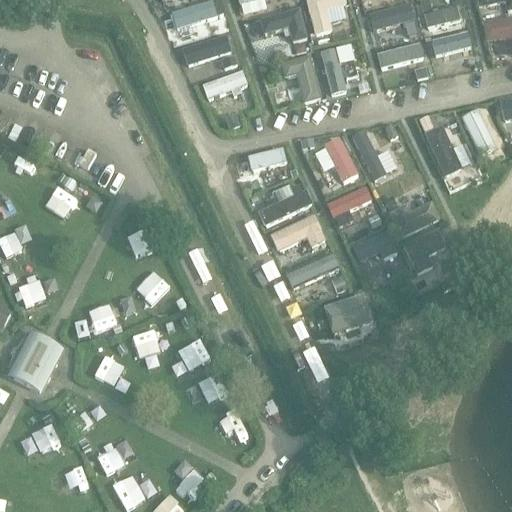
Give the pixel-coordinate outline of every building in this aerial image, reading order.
[(208,0),(169,13),(176,34),(216,20),(209,0),(208,0)] [(307,0),(317,38),(335,34),(329,11),(349,6),(347,0),(307,0)] [(511,0),(479,0),(484,19),(511,12),(511,0)] [(429,2),(420,4),(423,16),(432,14),(429,2)] [(370,31),(416,26),(414,8),(368,13),(370,31)] [(262,18),(265,35),(292,30),(294,44),(308,41),(303,11),(262,18)] [(511,18),(485,23),(488,44),(511,40),(511,18)] [(229,36),(183,50),(189,68),(235,54),(229,36)] [(474,43),(436,53),(441,74),(479,64),(474,43)] [(383,71),(425,60),(421,45),(379,56),(383,71)] [(322,53),(332,98),(348,94),(341,66),(356,62),(353,46),(322,53)] [(303,47),(293,49),(296,57),(305,54),(303,47)] [(303,104),(320,102),(316,59),(285,62),(286,79),(300,78),(303,104)] [(235,60),(222,64),(224,72),(237,67),(235,60)] [(425,71),(414,74),(417,82),(427,80),(425,71)] [(245,73),(204,86),(208,100),(249,87),(245,73)] [(367,85),(357,88),(359,95),(368,92),(367,85)] [(511,102),(500,105),(504,125),(511,123),(511,102)] [(481,111),(463,119),(481,158),(499,150),(481,111)] [(427,121),(420,124),(425,136),(433,132),(427,121)] [(427,135),(444,178),(445,178),(451,192),(478,182),(456,124),(427,135)] [(391,128),(385,131),(391,142),(396,139),(391,128)] [(399,172),(390,152),(378,158),(367,132),(353,137),(374,184),(399,172)] [(316,153),(326,174),(337,168),(345,184),(360,177),(343,140),(316,153)] [(313,142),(300,144),(301,152),(314,150),(313,142)] [(72,167),(79,146),(71,143),(63,164),(72,167)] [(253,174),(288,164),(284,148),(249,158),(253,174)] [(18,186),(26,166),(10,160),(3,180),(18,186)] [(254,203),(265,228),(313,207),(302,182),(254,203)] [(58,187),(45,207),(66,221),(79,201),(58,187)] [(356,222),(352,212),(374,202),(368,188),(329,205),(339,229),(356,222)] [(393,201),(384,205),(387,211),(396,207),(393,201)] [(271,237),(278,254),(308,241),(313,251),(328,244),(317,217),(271,237)] [(377,218),(368,222),(372,231),(381,227),(377,218)] [(441,232),(405,248),(417,277),(435,269),(430,257),(448,250),(441,232)] [(0,242),(13,270),(28,263),(15,235),(0,242)] [(136,258),(152,248),(144,235),(127,246),(136,258)] [(287,274),(293,289),(341,270),(335,254),(287,274)] [(402,266),(391,271),(395,279),(406,274),(402,266)] [(18,285),(24,308),(46,302),(40,280),(18,285)] [(163,280),(145,303),(153,310),(172,287),(163,280)] [(341,280),(332,284),(337,295),(346,292),(341,280)] [(0,289),(0,324),(13,318),(0,289)] [(327,306),(332,331),(371,323),(365,297),(327,306)] [(89,313),(94,334),(123,327),(118,305),(89,313)] [(134,338),(141,359),(163,353),(156,331),(134,338)] [(6,378),(39,396),(63,353),(29,337),(6,378)] [(180,350),(188,371),(211,362),(203,341),(180,350)] [(96,377),(115,388),(126,368),(107,357),(96,377)] [(217,377),(202,385),(211,403),(227,395),(217,377)] [(80,436),(98,423),(89,411),(71,424),(80,436)] [(232,444),(249,432),(234,411),(217,423),(232,444)] [(46,458),(65,449),(53,425),(34,434),(46,458)] [(127,443),(96,453),(103,474),(134,464),(127,443)] [(65,494),(85,485),(77,466),(57,475),(65,494)] [(205,493),(214,474),(202,469),(194,488),(205,493)] [(114,492),(126,511),(153,495),(141,475),(114,492)] [(167,497),(152,511),(183,511),(167,497)]
